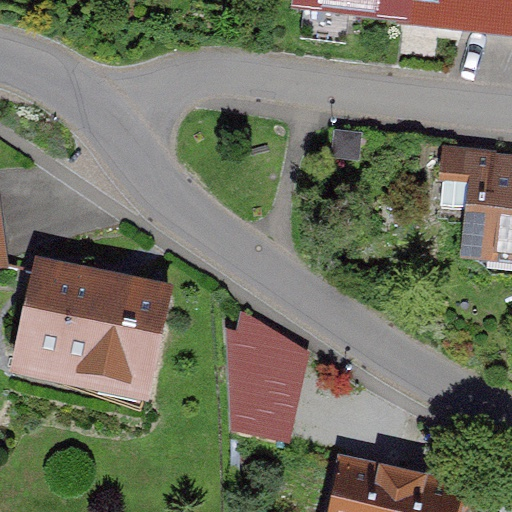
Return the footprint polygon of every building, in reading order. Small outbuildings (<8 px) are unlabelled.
[(295,0),(293,28),(401,40),(405,0),(295,0)] [(511,51),(511,0),(405,0),(401,40),(511,51)] [(511,170),(462,170),(461,271),(511,271),(511,170)] [(0,265),(16,263),(4,192),(0,193),(0,265)] [(172,308),(34,273),(2,397),(140,433),(172,308)] [(464,511),(467,492),(337,473),(331,511),(464,511)]
